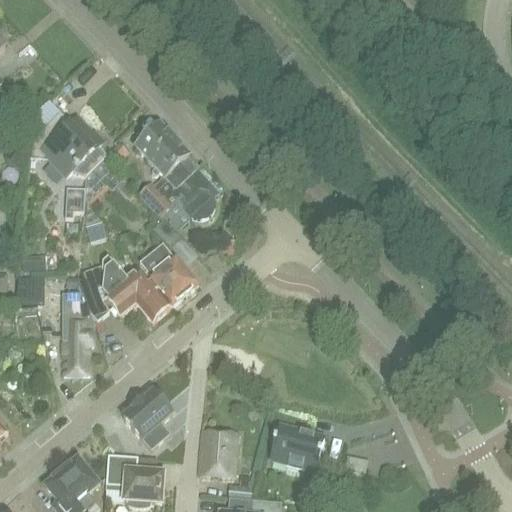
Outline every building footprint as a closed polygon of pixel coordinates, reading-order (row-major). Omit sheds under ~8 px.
[(32,140),(30,162),(36,162),(43,155),(66,180),(101,147),(76,121),(57,139),(46,128),(32,140)] [(160,129),(135,152),(154,172),(152,174),(152,176),(155,179),(157,179),(159,177),(164,182),(155,190),(151,185),(137,199),(159,223),(172,236),(188,219),(192,221),(196,223),(201,223),(205,221),(208,219),(211,216),(213,211),(214,208),(213,202),(211,199),(218,193),(199,172),(187,160),(189,159),(160,129)] [(119,148),(102,163),(111,172),(128,157),(119,148)] [(121,183),(111,172),(102,163),(91,174),(86,179),(84,201),(88,205),(85,230),(90,230),(100,228),(105,224),(91,208),(108,192),(110,194),(121,183)] [(198,289),(185,273),(175,261),(173,263),(163,251),(141,268),(151,280),(148,284),(170,311),(198,289)] [(151,280),(141,268),(137,271),(139,274),(134,278),(134,277),(126,283),(107,261),(102,265),(102,270),(84,276),(86,282),(78,285),(90,318),(97,325),(109,315),(101,305),(97,293),(102,291),(102,297),(104,300),(105,300),(104,301),(119,319),(135,306),(151,326),(170,311),(148,284),(151,280)] [(37,286),(39,306),(57,305),(56,285),(37,286)] [(91,322),(66,321),(66,343),(62,343),(61,377),(88,378),(89,350),(94,350),(94,331),(90,331),(91,322)] [(161,427),(172,418),(154,396),(144,405),(143,404),(133,413),(134,414),(123,422),(141,444),(142,444),(151,455),(170,438),(161,427)] [(318,466),(324,443),(279,432),(271,464),(314,475),(309,495),(326,499),(333,470),(318,466)] [(234,482),(238,437),(203,434),(199,479),(234,482)] [(128,505),(128,508),(132,510),(136,511),(140,511),(145,510),(148,509),(149,507),(161,507),(163,478),(137,476),(138,461),(108,459),(106,489),(124,490),(123,505),(128,505)] [(52,483),(45,490),(57,504),(52,509),(54,511),(90,511),(96,507),(87,497),(99,487),(77,461),(70,468),(69,467),(51,482),(52,483)] [(251,504),(252,491),(230,489),(229,502),(251,504)]
